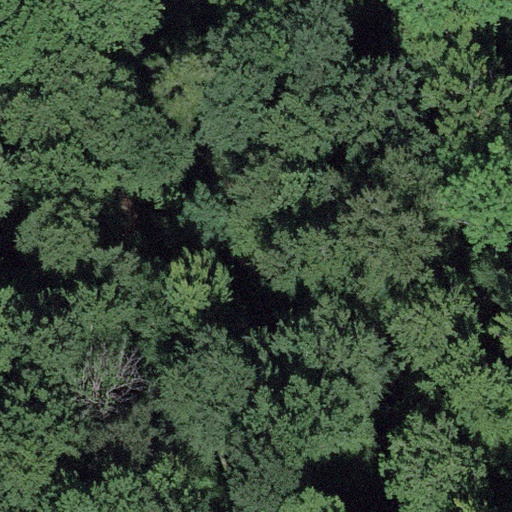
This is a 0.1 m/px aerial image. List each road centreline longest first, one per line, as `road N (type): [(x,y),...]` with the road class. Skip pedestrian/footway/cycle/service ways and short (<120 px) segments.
road 1 (track): [(0,205),(295,203),(511,255)]
road 2 (track): [(204,0),(0,77)]
